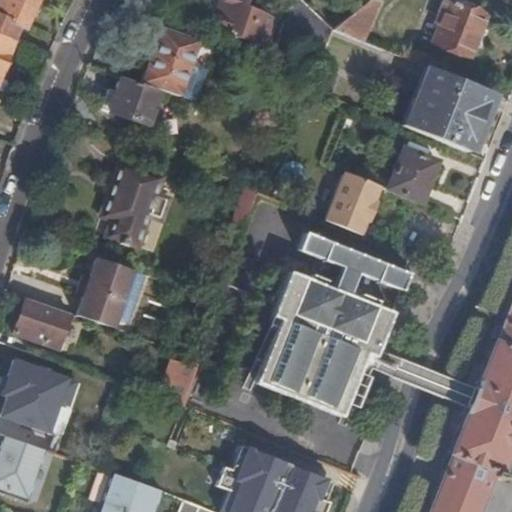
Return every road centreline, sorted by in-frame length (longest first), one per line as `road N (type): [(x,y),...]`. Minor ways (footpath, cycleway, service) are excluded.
road 1 (secondary): [(375,511),(426,366),(511,189)]
road 2 (residential): [(0,250),(50,102),(99,0)]
